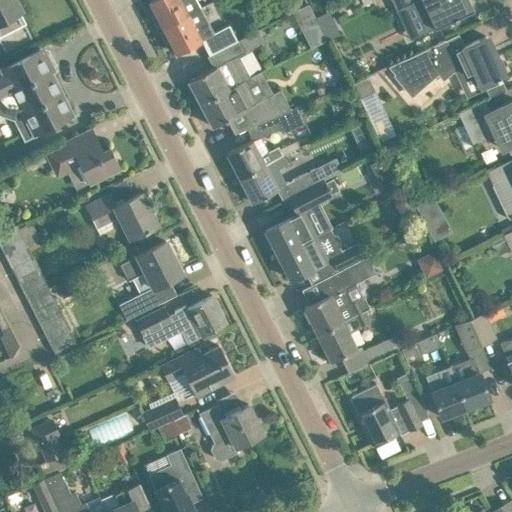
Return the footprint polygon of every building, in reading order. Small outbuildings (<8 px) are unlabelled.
[(0,0),(0,35),(25,22),(20,14),(24,12),(17,0),(0,0)] [(163,28),(201,9),(195,0),(149,0),(156,14),(153,16),(158,27),(162,25),(163,28)] [(442,24),(454,19),(454,20),(459,18),(458,17),(474,9),(469,0),(390,0),(395,9),(405,5),(411,2),(426,31),(442,24)] [(213,34),(201,9),(163,28),(165,31),(161,33),(167,44),(170,42),(176,53),(201,40),(209,54),(207,55),(207,56),(237,40),(236,40),(229,25),(213,34)] [(318,25),(305,31),(313,46),(326,40),(318,25)] [(249,76),(248,74),(239,54),(245,51),(246,52),(250,50),(263,39),(258,29),(236,40),(237,40),(207,56),(213,67),(188,80),(200,103),(243,80),(243,79),(249,76)] [(497,60),(486,35),(454,50),(455,52),(452,54),(445,39),(443,40),(444,40),(388,66),(406,87),(417,81),(421,86),(438,73),(443,78),(457,66),(456,63),(460,61),(466,75),(473,71),(480,86),(496,79),(497,80),(501,78),(500,77),(504,75),(503,73),(507,70),(502,59),(497,60)] [(3,69),(0,70),(0,106),(4,111),(14,114),(24,112),(34,132),(71,114),(50,71),(54,69),(45,51),(40,53),(39,50),(2,68),(3,69)] [(368,75),(353,83),(360,98),(375,91),(368,75)] [(246,127),(288,109),(279,89),(253,102),(243,80),(200,103),(212,126),(226,118),(234,133),(246,127)] [(506,146),(511,143),(511,100),(486,113),(481,102),(458,113),(463,124),(473,145),(495,135),(501,148),(506,146)] [(246,127),(252,139),(252,140),(279,127),(283,134),(306,122),(297,104),(288,109),(246,127)] [(80,166),(88,183),(120,167),(109,146),(102,149),(97,140),(79,150),(73,137),(23,163),(27,170),(48,159),(57,177),(80,166)] [(264,162),(252,140),(252,139),(226,152),(240,178),(284,156),(278,145),(268,150),(273,158),(264,162)] [(398,185),(384,157),(380,159),(378,155),(373,158),(375,161),(371,164),(385,191),(398,185)] [(282,200),(323,179),(317,166),(286,182),(278,168),(288,163),(284,156),(240,178),(252,201),(276,189),(282,200)] [(508,218),(511,216),(511,157),(486,170),(508,218)] [(323,179),(296,193),(302,205),(310,201),(312,205),(332,195),(323,179)] [(141,192),(115,206),(109,193),(85,204),(97,229),(113,220),(116,226),(123,223),(130,237),(148,228),(148,227),(156,223),(141,192)] [(289,218),(265,230),(278,255),(329,229),(320,234),(307,209),(296,214),(289,218)] [(27,247),(28,247),(41,240),(32,221),(18,228),(22,237),(27,247)] [(22,237),(18,228),(16,225),(0,233),(0,244),(1,247),(22,237)] [(511,228),(502,233),(503,235),(492,241),(498,254),(510,248),(511,250),(511,249),(511,228)] [(316,283),(368,256),(367,256),(363,258),(356,244),(340,252),(338,247),(339,244),(335,236),(332,236),(329,229),(278,255),(290,279),(314,267),(313,266),(315,265),(322,279),(315,282),(316,283)] [(7,258),(27,247),(22,237),(1,247),(7,258)] [(169,279),(182,272),(165,240),(121,264),(129,280),(133,279),(140,293),(149,289),(153,287),(169,279)] [(33,258),(28,247),(27,247),(7,258),(12,268),(33,258)] [(422,256),(419,264),(426,277),(444,268),(435,250),(422,256)] [(357,315),(365,311),(364,310),(369,307),(364,297),(352,303),(346,291),(347,286),(376,273),(368,256),(316,283),(323,297),(304,306),(318,334),(342,322),(357,315)] [(17,279),(38,268),(33,258),(12,268),(17,279)] [(23,290),(44,279),(38,268),(17,279),(23,290)] [(69,278),(56,285),(63,297),(76,290),(69,278)] [(49,290),(48,287),(44,279),(23,290),(28,300),(49,290)] [(127,319),(157,305),(149,289),(140,293),(120,303),(127,319)] [(54,300),(54,299),(49,290),(28,300),(33,311),(54,300)] [(164,306),(136,321),(149,347),(168,337),(166,333),(174,328),(176,331),(180,329),(187,343),(226,323),(212,295),(187,307),(186,304),(174,310),(175,312),(169,315),(164,306)] [(39,321),(60,311),(54,300),(33,311),(39,321)] [(0,325),(1,328),(9,324),(0,307),(0,306),(0,325)] [(44,332),(65,321),(60,311),(39,321),(44,332)] [(365,311),(357,315),(363,326),(366,324),(370,322),(365,311)] [(469,317),(480,344),(496,337),(484,311),(469,317)] [(469,317),(454,324),(465,350),(480,344),(469,317)] [(49,343),(70,332),(65,321),(44,332),(49,343)] [(355,348),(347,333),(342,322),(318,334),(331,360),(355,348)] [(10,345),(17,341),(9,324),(1,328),(10,345)] [(49,343),(55,353),(76,343),(70,332),(49,343)] [(362,349),(369,362),(405,346),(399,333),(362,349)] [(414,342),(401,348),(405,359),(419,354),(414,342)] [(234,375),(219,345),(199,354),(195,347),(160,365),(167,379),(175,375),(186,396),(185,396),(186,397),(195,393),(196,394),(234,375)] [(464,408),(490,398),(474,358),(461,363),(467,378),(455,383),(464,408)] [(437,371),(425,376),(426,378),(441,417),(464,408),(455,383),(443,388),(437,373),(437,371)] [(389,409),(376,383),(352,394),(350,399),(372,443),(398,430),(400,434),(408,430),(409,430),(422,423),(420,420),(428,416),(417,387),(405,393),(408,399),(396,405),(389,409)] [(181,414),(182,413),(175,397),(141,412),(149,428),(159,424),(159,425),(186,414),(185,412),(181,414)] [(230,455),(239,450),(237,445),(263,432),(248,403),(225,415),(219,403),(199,412),(214,443),(218,441),(225,454),(230,455)] [(183,415),(164,423),(169,434),(187,426),(183,415)] [(54,434),(40,441),(49,459),(64,451),(54,434)] [(130,459),(122,442),(113,446),(121,464),(130,459)] [(195,511),(186,489),(197,484),(180,447),(166,454),(174,472),(152,482),(165,511),(195,511)] [(59,470),(44,477),(60,511),(61,511),(80,503),(74,491),(70,493),(59,470)] [(60,511),(44,477),(32,483),(45,511),(60,511)] [(138,511),(137,510),(149,504),(139,482),(114,494),(119,504),(106,510),(106,511),(138,511)] [(511,511),(511,498),(492,511),(511,511)] [(80,503),(61,511),(106,511),(106,510),(102,511),(89,511),(87,506),(85,501),(80,503)]
